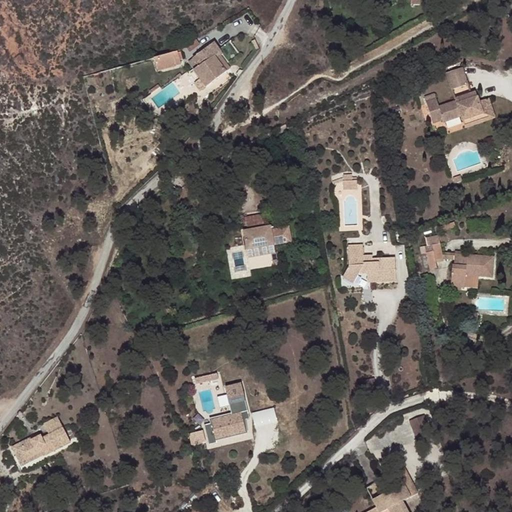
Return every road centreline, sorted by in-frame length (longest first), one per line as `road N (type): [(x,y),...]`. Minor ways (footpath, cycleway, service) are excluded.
road 1 (residential): [(0,426),(74,328),(116,215),(205,138),(243,91),(292,0)]
road 2 (residential): [(275,511),(385,412),(439,395)]
